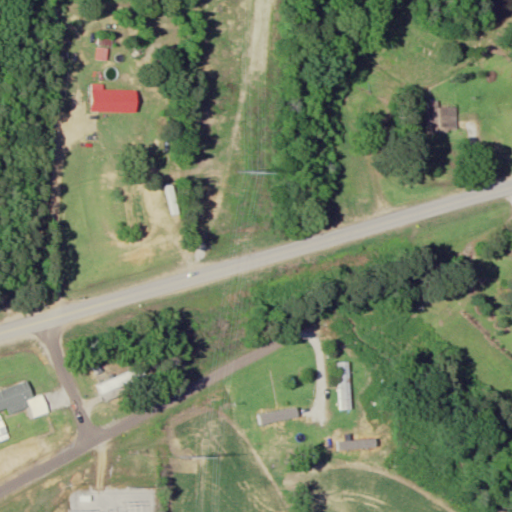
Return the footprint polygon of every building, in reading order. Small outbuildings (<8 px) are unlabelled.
[(93,113),(140,113),(140,89),(106,89),(106,84),(93,84),(93,113)] [(446,106),(415,106),(415,132),(446,132),(446,106)] [(345,362),(332,362),(332,411),(345,411),(345,362)] [(150,380),(143,366),(100,386),(107,401),(150,380)] [(0,391),(0,412),(10,410),(11,414),(32,407),(35,418),(51,413),(46,395),(35,398),(30,383),(0,391)] [(283,446),(283,412),(264,412),(264,446),(283,446)]
